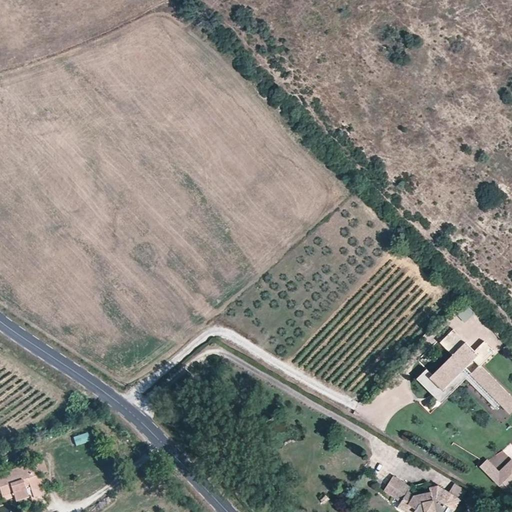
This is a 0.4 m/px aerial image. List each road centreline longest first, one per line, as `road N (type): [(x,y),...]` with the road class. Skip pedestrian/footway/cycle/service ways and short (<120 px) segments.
road 1 (tertiary): [(227,511),(124,405),(0,321)]
road 2 (track): [(124,405),(215,329),(345,400)]
road 3 (unknown): [(345,400),(363,410),(402,391),(407,367),(449,323),(485,339)]
